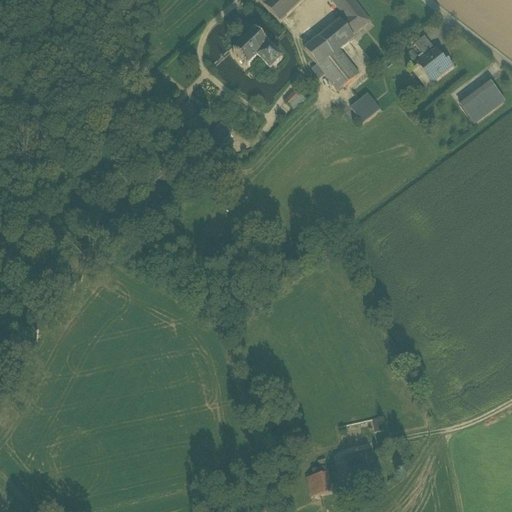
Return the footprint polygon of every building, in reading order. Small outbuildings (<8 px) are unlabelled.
[(270,0),(264,6),(279,23),(302,0),(270,0)] [(345,18),(339,23),(350,38),(370,22),(353,0),(333,0),(332,1),(345,18)] [(353,41),(350,38),(339,23),(304,51),(317,66),(318,68),(339,51),(353,41)] [(257,58),(270,71),(282,60),(254,32),(232,54),(247,68),(257,58)] [(415,46),(426,60),(436,52),(424,38),(415,46)] [(359,76),(339,51),(318,68),(325,77),(338,93),(359,76)] [(417,67),(432,85),(453,68),(446,60),(444,62),(436,52),(426,60),(417,67)] [(311,71),(319,81),(325,77),(318,68),(317,66),(311,71)] [(490,84),(460,107),(474,126),(504,103),(490,84)] [(287,101),(296,110),(306,99),(297,90),(287,101)] [(350,110),(363,125),(380,112),(367,96),(350,110)] [(210,139),(221,147),(233,132),(222,123),(210,139)] [(372,421),(375,434),(382,432),(379,419),(372,421)] [(353,488),(353,490),(371,486),(367,466),(349,470),(352,484),(350,485),(351,488),(353,488)] [(307,479),(311,499),(332,494),(326,468),(312,471),(314,478),(307,479)]
